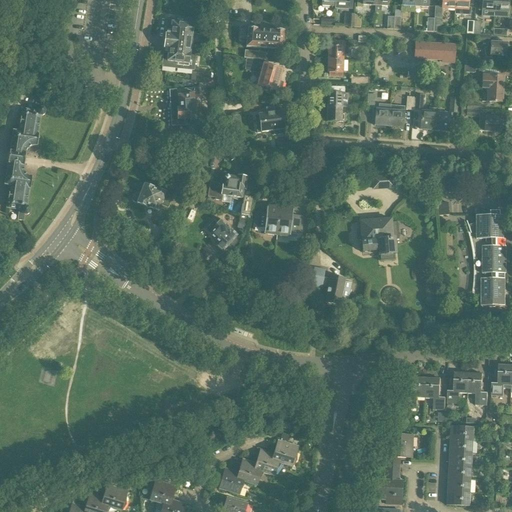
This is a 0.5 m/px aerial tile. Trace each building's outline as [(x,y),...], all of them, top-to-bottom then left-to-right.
[(388,6),(388,0),(375,0),(375,6),(374,11),(380,11),(380,6),(388,6)] [(402,0),(402,8),(401,8),(401,12),(414,13),(415,7),(415,0),(402,0)] [(455,15),(455,0),(442,0),(442,9),(454,10),(454,15),(455,15)] [(470,16),(470,8),(467,8),(468,0),(455,0),(455,15),(470,16)] [(495,12),(495,0),(482,0),(482,11),(495,12)] [(494,17),(507,17),(508,13),(508,0),(495,0),(495,12),(494,17)] [(166,35),(165,42),(190,45),(191,42),(203,43),(204,36),(192,35),(193,26),(174,23),(174,19),(167,18),(166,31),(167,32),(167,35),(166,35)] [(434,32),(434,18),(434,19),(427,19),(426,32),(434,32)] [(256,30),(256,29),(247,29),(247,30),(239,29),(238,39),(247,40),(246,48),(264,49),(265,31),(256,30)] [(274,31),(265,31),(264,49),(268,49),(267,53),(263,53),(263,60),(276,62),(277,55),(270,54),(270,49),(282,50),(284,32),(274,31)] [(489,36),(478,35),(478,42),(489,43),(488,48),(484,50),(486,57),(490,57),(491,55),(505,56),(506,44),(489,43),(489,36)] [(345,47),(345,42),(334,41),(334,47),(328,47),(328,60),(343,60),(343,55),(348,55),(348,47),(345,47)] [(163,52),(161,67),(194,71),(196,55),(196,49),(190,48),(190,45),(165,42),(164,49),(165,49),(165,52),(163,52)] [(454,63),(455,53),(452,53),(453,46),(415,44),(415,51),(419,52),(418,59),(442,60),(442,63),(454,63)] [(263,60),(263,53),(245,51),(244,58),(263,60)] [(262,68),(258,67),(260,61),(256,60),(246,59),(245,71),(256,74),(260,75),(258,85),(276,90),(281,91),(283,83),(278,82),(282,71),(263,66),(262,68)] [(343,60),(328,60),(327,72),(333,73),(333,77),(342,77),(342,73),(343,73),(343,60)] [(211,81),(210,75),(191,73),(190,81),(183,80),(182,87),(190,87),(190,86),(201,84),(202,85),(209,82),(211,81)] [(503,91),(504,77),(483,76),(482,89),(488,89),(488,90),(503,91)] [(327,95),(327,108),(347,108),(347,95),(345,95),(344,95),(344,88),(329,87),(329,95),(327,95)] [(169,91),(171,127),(178,126),(190,126),(189,120),(193,119),(193,121),(201,121),(199,97),(199,88),(176,90),(169,90),(169,91)] [(502,103),(503,91),(488,90),(487,102),(502,103)] [(422,111),(424,96),(416,95),(414,110),(422,111)] [(413,110),(414,98),(407,97),(406,110),(413,110)] [(457,114),(457,113),(456,113),(457,99),(450,98),(449,113),(457,114)] [(45,111),(42,106),(42,102),(36,101),(34,111),(22,109),(19,132),(13,131),(9,159),(5,185),(11,186),(7,209),(19,210),(17,221),(24,222),(24,216),(26,216),(29,214),(30,211),(28,208),(26,207),(29,189),(30,189),(32,178),(26,175),(24,173),(23,167),(24,161),(26,153),(28,149),(32,146),(37,146),(39,135),(38,135),(40,116),(42,117),(45,115),(45,111)] [(388,127),(390,105),(383,105),(383,110),(375,110),(374,126),(388,127)] [(403,128),(404,112),(404,107),(390,105),(388,127),(403,128)] [(347,122),(347,108),(327,108),(326,122),(347,122)] [(434,130),(435,109),(429,108),(428,113),(422,112),(420,129),(434,130)] [(273,114),(273,109),(265,109),(266,114),(259,115),(259,116),(255,117),(257,134),(273,131),(274,135),(283,134),(281,113),(273,114)] [(448,132),(450,115),(443,114),(443,110),(435,109),(434,130),(448,132)] [(478,131),(500,132),(501,119),(485,118),(486,111),(480,111),(473,110),(467,110),(466,116),(479,117),(478,131)] [(234,178),(231,178),(232,177),(229,173),(224,173),(221,175),(219,186),(217,185),(218,183),(209,182),(207,197),(215,198),(215,200),(221,201),(222,196),(241,199),(242,194),(244,194),(241,216),(250,217),(255,186),(248,185),(247,192),(245,192),(246,187),(245,187),(246,179),(243,175),(238,175),(234,176),(234,178)] [(372,190),(395,189),(394,175),(371,176),(372,190)] [(455,192),(453,180),(436,181),(437,193),(443,190),(443,193),(455,192)] [(144,185),(139,183),(136,192),(135,193),(141,195),(141,194),(150,198),(151,197),(163,201),(166,194),(172,196),(174,192),(166,189),(165,193),(144,185)] [(141,195),(135,193),(134,193),(132,199),(133,202),(137,203),(137,204),(158,212),(160,208),(166,211),(172,196),(166,194),(163,201),(151,197),(150,198),(141,194),(141,195)] [(449,215),(448,204),(438,204),(439,216),(449,215)] [(278,209),(278,206),(271,205),(271,208),(267,208),(266,214),(256,213),(255,228),(264,229),(264,234),(277,235),(280,209),(278,209)] [(288,210),(288,207),(282,206),(281,209),(280,209),(277,235),(290,236),(290,232),(300,233),(302,217),(292,216),(293,211),(288,210)] [(481,307),(506,307),(506,275),(507,275),(507,247),(503,247),(503,240),(505,240),(505,216),(501,216),(502,212),(491,212),(491,216),(477,216),(477,223),(469,226),(468,222),(467,222),(469,226),(470,230),(471,235),(473,239),(474,245),(475,249),(475,253),(476,257),(477,263),(477,269),(477,274),(477,279),(477,283),(476,289),(475,294),(481,294),(481,307)] [(220,221),(216,217),(205,229),(210,234),(210,235),(218,242),(215,245),(222,252),(221,253),(228,259),(236,250),(232,247),(233,245),(235,246),(240,240),(236,237),(237,236),(233,232),(235,230),(232,228),(230,230),(221,220),(220,221)] [(249,223),(240,220),(237,228),(246,231),(249,223)] [(361,231),(359,234),(359,240),(362,242),(363,253),(375,251),(378,250),(379,256),(380,256),(380,261),(394,260),(394,254),(395,254),(394,241),(400,241),(398,224),(390,224),(390,223),(390,220),(360,222),(361,231)] [(351,283),(345,282),(345,280),(330,277),(330,279),(323,278),(324,271),(314,269),(311,286),(321,288),(321,286),(328,287),(325,303),(340,306),(341,300),(348,301),(351,283)] [(511,389),(511,374),(511,366),(499,366),(498,384),(492,384),(491,397),(503,397),(503,389),(511,389)] [(468,394),(469,374),(455,373),(454,392),(448,392),(447,404),(459,405),(460,394),(468,394)] [(487,406),(488,394),(482,394),(483,375),(469,374),(468,394),(476,395),(475,406),(487,406)] [(425,399),(426,379),(413,378),(412,397),(406,397),(405,409),(417,410),(417,398),(425,399)] [(445,411),(445,399),(440,398),(441,380),(426,379),(425,399),(434,399),(433,411),(445,411)] [(282,429),(291,432),(292,426),(283,424),(282,429)] [(473,442),(474,428),(452,427),(451,441),(473,442)] [(411,458),(413,438),(394,437),(394,446),(388,446),(387,466),(400,466),(400,457),(411,458)] [(292,468),(298,447),(278,441),(274,454),(272,461),(278,463),(292,468)] [(473,455),(473,442),(451,441),(450,454),(473,455)] [(274,477),(278,463),(272,461),(274,454),(261,450),(256,463),(257,463),(255,470),(260,472),(274,477)] [(472,468),(473,455),(450,454),(450,467),(472,468)] [(256,486),(260,472),(255,470),(257,463),(256,463),(243,459),(239,473),(237,480),(243,481),(243,482),(256,486)] [(399,483),(399,478),(400,466),(387,466),(386,482),(379,482),(378,499),(387,500),(387,504),(401,505),(402,483),(399,483)] [(471,481),(472,468),(450,467),(449,480),(471,481)] [(238,495),(243,482),(243,481),(237,480),(239,473),(225,469),(219,489),(238,495)] [(171,500),(173,496),(176,486),(156,480),(154,486),(150,502),(163,506),(169,507),(171,500)] [(471,494),(471,481),(449,480),(448,493),(471,494)] [(124,511),(128,506),(128,499),(125,498),(128,491),(108,485),(104,498),(102,505),(108,507),(108,508),(122,511),(122,510),(124,511)] [(303,501),(305,494),(299,492),(297,499),(303,501)] [(470,507),(471,496),(471,494),(448,493),(448,506),(470,507)] [(106,511),(108,508),(108,507),(102,505),(104,498),(90,494),(86,508),(87,508),(85,511),(106,511)] [(244,511),(246,504),(227,498),(222,511),(244,511)] [(301,508),(303,501),(297,499),(295,507),(301,508)] [(182,511),(185,504),(171,500),(169,507),(163,506),(161,511),(182,511)]
